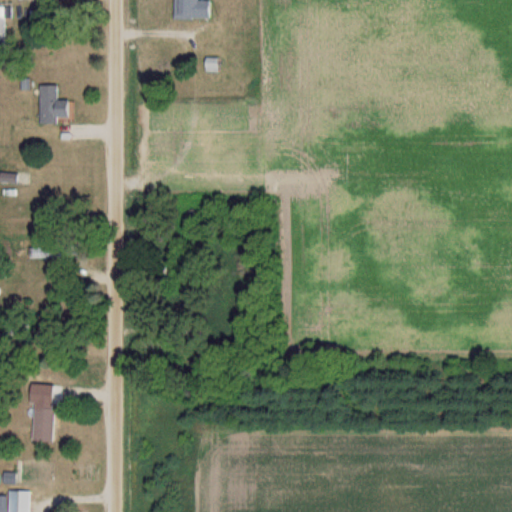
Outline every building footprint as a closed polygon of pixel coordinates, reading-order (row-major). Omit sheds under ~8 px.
[(0,32),(11,32),(10,7),(0,6),(0,32)] [(225,58),(210,58),(210,71),(225,71),(225,58)] [(63,102),(63,86),(42,86),(42,123),(64,123),(64,118),(76,118),(76,102),(63,102)] [(70,257),(70,246),(35,246),(35,257),(70,257)] [(11,318),(11,335),(34,335),(34,318),(11,318)] [(38,441),(60,441),(60,408),(38,408),(38,441)] [(34,511),(35,490),(14,490),(13,511),(34,511)]
